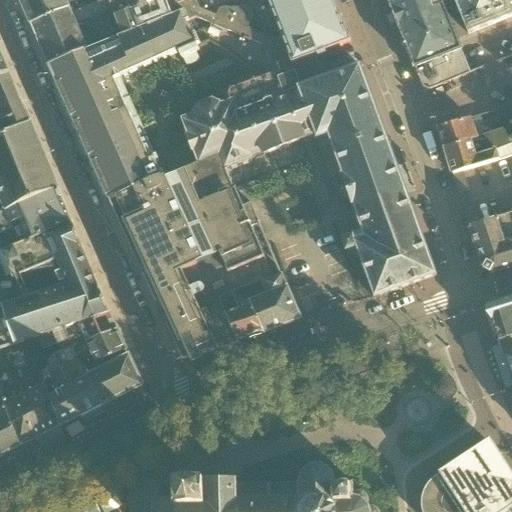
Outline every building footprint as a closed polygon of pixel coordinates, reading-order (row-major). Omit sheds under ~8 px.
[(70,14),(106,0),(105,0),(75,0),(70,2),(66,1),(65,0),(21,0),(32,26),(68,9),(70,14)] [(77,25),(110,11),(106,0),(70,14),(68,9),(32,26),(49,66),(86,50),(77,25)] [(144,187),(145,187),(164,179),(198,165),(220,156),(226,171),(228,170),(227,169),(254,159),(253,158),(263,154),(264,155),(305,139),(316,134),(299,88),(302,87),(282,37),(276,40),(248,28),(253,16),(253,14),(251,9),(249,7),(244,6),(238,8),(230,9),(228,8),(226,8),(223,8),(220,9),(217,16),(201,9),(197,0),(105,0),(106,0),(110,11),(120,37),(86,51),(86,50),(49,66),(110,201),(144,187)] [(327,55),(326,52),(351,43),(334,0),(267,0),(282,37),(302,87),(325,79),(322,73),(326,72),(321,61),(318,62),(316,56),(317,56),(319,58),(327,55)] [(430,89),(471,73),(458,40),(444,6),(449,4),(455,2),(468,36),(511,18),(511,10),(510,6),(511,5),(511,0),(386,0),(392,15),(404,44),(404,45),(404,47),(405,47),(406,47),(415,69),(419,77),(420,76),(424,87),(427,89),(430,89)] [(0,53),(0,78),(9,75),(0,53)] [(362,71),(361,67),(357,67),(325,79),(302,87),(299,88),(316,134),(317,139),(328,135),(343,175),(335,178),(347,211),(355,208),(364,234),(344,241),(348,252),(357,248),(375,298),(376,299),(437,276),(407,195),(401,177),(397,167),(391,151),(362,71)] [(0,138),(30,124),(21,103),(9,75),(0,78),(0,138)] [(454,175),(461,173),(465,172),(487,165),(487,166),(492,164),(491,164),(498,162),(499,163),(501,163),(497,151),(511,146),(505,130),(483,137),(482,132),(476,133),(471,119),(445,127),(438,129),(453,175),(453,174),(454,175)] [(0,196),(6,211),(58,190),(30,124),(0,138),(0,196)] [(219,350),(207,323),(200,308),(208,305),(208,304),(219,299),(243,288),(252,284),(263,279),(272,274),(259,243),(252,228),(260,224),(257,216),(251,203),(243,207),(237,191),(236,190),(234,190),(226,171),(220,156),(198,165),(164,179),(145,187),(144,187),(110,201),(127,239),(139,265),(151,290),(157,305),(183,361),(185,360),(186,361),(184,362),(184,363),(219,350)] [(49,233),(72,223),(58,190),(6,211),(6,212),(0,215),(0,245),(2,251),(8,249),(8,248),(48,232),(49,233)] [(511,214),(470,227),(483,270),(491,275),(491,274),(511,268),(511,214)] [(109,313),(100,290),(99,290),(93,277),(94,276),(88,264),(88,262),(87,262),(81,248),(82,248),(72,223),(49,233),(48,232),(8,248),(8,249),(2,251),(13,278),(16,277),(25,300),(2,307),(15,345),(39,337),(55,332),(54,331),(109,313)] [(300,320),(301,320),(282,276),(265,284),(263,279),(252,284),(243,288),(246,294),(252,307),(264,334),(283,327),(301,320),(300,320)] [(238,343),(264,334),(252,307),(246,294),(243,288),(219,299),(238,343)] [(219,350),(238,343),(219,299),(208,304),(208,305),(200,308),(207,323),(219,350)] [(500,344),(511,340),(511,299),(500,303),(500,304),(493,320),(491,320),(500,344)] [(45,350),(59,344),(62,352),(73,348),(87,342),(87,341),(117,330),(109,313),(54,331),(55,332),(39,337),(45,350)] [(96,362),(126,351),(117,330),(87,341),(87,342),(73,348),(80,361),(92,355),(96,362)] [(511,340),(500,344),(511,379),(511,340)] [(93,388),(80,361),(73,348),(62,352),(54,356),(58,365),(68,389),(66,390),(81,417),(102,406),(93,388)] [(93,388),(135,369),(126,351),(96,362),(92,355),(80,361),(93,388)] [(0,385),(11,382),(0,353),(0,385)] [(61,427),(81,417),(66,390),(68,389),(58,365),(40,373),(61,427)] [(142,385),(139,378),(135,369),(93,388),(102,406),(142,385)] [(35,440),(61,427),(40,373),(32,376),(37,390),(18,399),(18,400),(35,440)] [(18,400),(18,399),(14,388),(1,394),(4,401),(2,402),(21,447),(35,440),(18,400)] [(0,447),(3,455),(21,447),(2,402),(4,401),(1,394),(0,390),(0,447)] [(487,511),(511,511),(511,475),(490,443),(457,465),(487,511)] [(487,511),(457,465),(436,478),(433,481),(429,484),(426,488),(424,493),(423,498),(422,503),(422,508),(422,511),(487,511)] [(165,503),(159,503),(159,502),(153,502),(154,506),(155,506),(155,507),(156,507),(156,511),(378,511),(379,511),(377,510),(375,509),(371,507),(368,507),(369,504),(369,501),(368,497),(366,495),(363,493),(360,492),(357,493),(354,494),(353,484),(337,485),(336,483),(335,484),(333,475),(334,475),(333,473),(332,472),(331,473),(324,468),(325,468),(323,467),(322,467),(322,468),(313,468),(313,467),(312,467),(311,468),(311,469),(304,474),(303,474),(302,474),(302,476),(303,476),(300,484),(299,484),(299,486),(287,486),(287,484),(284,484),(284,486),(272,486),(272,485),(267,485),(267,486),(254,487),(254,485),(250,485),(251,487),(237,487),(237,484),(222,484),(205,484),(205,482),(200,482),(200,484),(183,484),(183,482),(176,482),(176,489),(178,489),(178,490),(179,502),(178,502),(178,504),(165,504),(165,503)]
